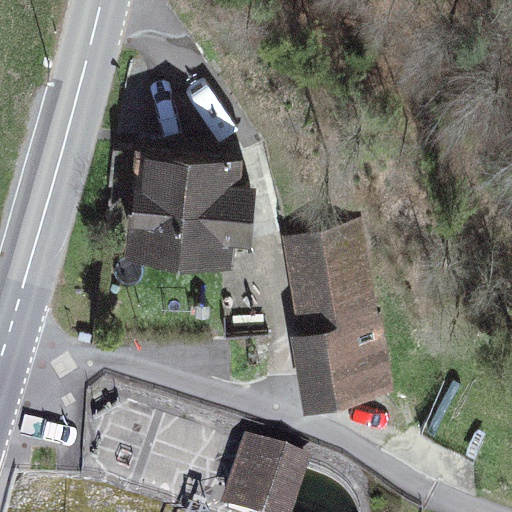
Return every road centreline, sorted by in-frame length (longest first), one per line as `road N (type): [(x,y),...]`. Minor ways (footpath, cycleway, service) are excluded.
road 1 (track): [(12,329),(194,393),(481,511)]
road 2 (tertiary): [(12,329),(111,0)]
